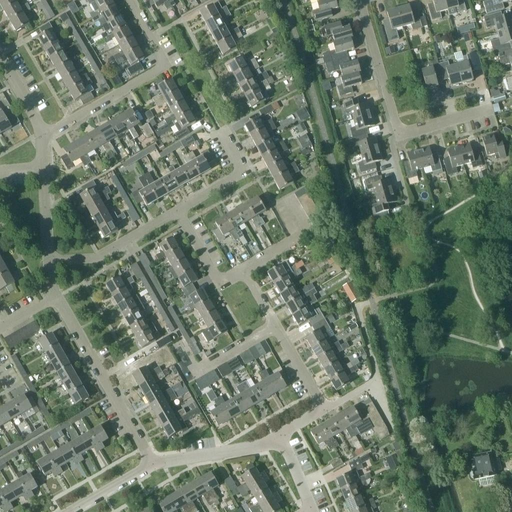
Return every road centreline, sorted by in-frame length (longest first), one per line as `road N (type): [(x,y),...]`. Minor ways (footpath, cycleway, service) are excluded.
road 1 (residential): [(360,0),(398,134),(488,109)]
road 2 (residential): [(40,137),(166,65),(128,0)]
road 3 (residential): [(151,463),(56,297)]
road 4 (residential): [(323,408),(243,270)]
road 5 (residential): [(151,463),(262,445),(280,434)]
road 6 (residential): [(176,210),(243,172),(220,130)]
